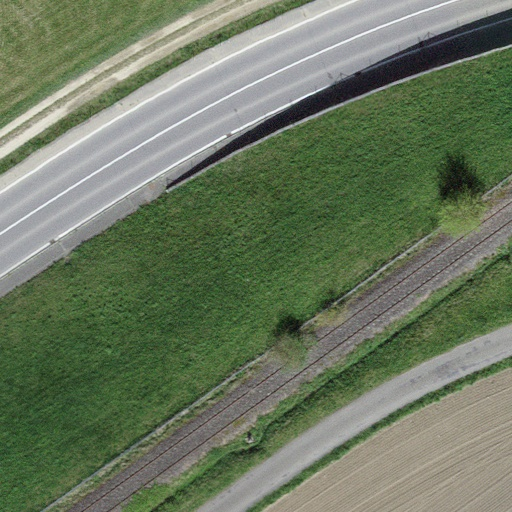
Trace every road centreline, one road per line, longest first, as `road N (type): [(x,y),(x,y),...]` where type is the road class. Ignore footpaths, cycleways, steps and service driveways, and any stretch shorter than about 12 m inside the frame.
road 1 (primary): [(454,0),(236,89),(0,233)]
road 2 (unclassified): [(208,511),(333,422),(511,341)]
road 3 (track): [(251,0),(156,46),(0,145)]
